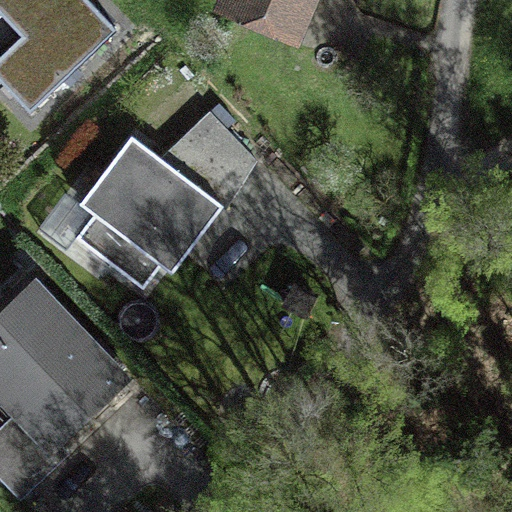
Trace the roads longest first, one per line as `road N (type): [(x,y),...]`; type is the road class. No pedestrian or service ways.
road 1 (residential): [(464,0),(409,257),(239,511)]
road 2 (track): [(409,257),(511,150)]
